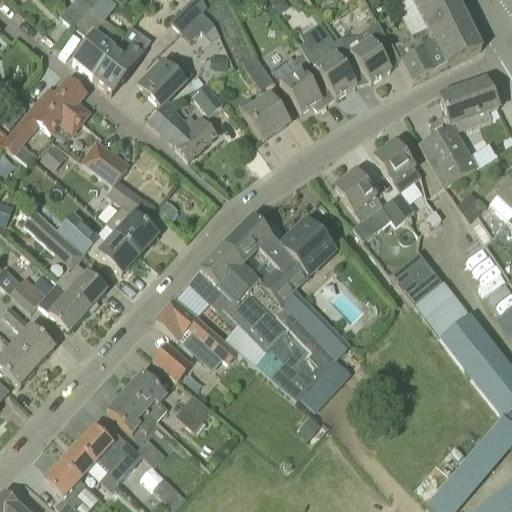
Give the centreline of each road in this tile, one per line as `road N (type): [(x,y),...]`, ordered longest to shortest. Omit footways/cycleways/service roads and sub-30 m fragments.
road 1 (residential): [(234,219),(0,475)]
road 2 (residential): [(507,42),(482,69),(357,133),(252,199),(234,219)]
road 3 (residential): [(0,15),(234,219)]
